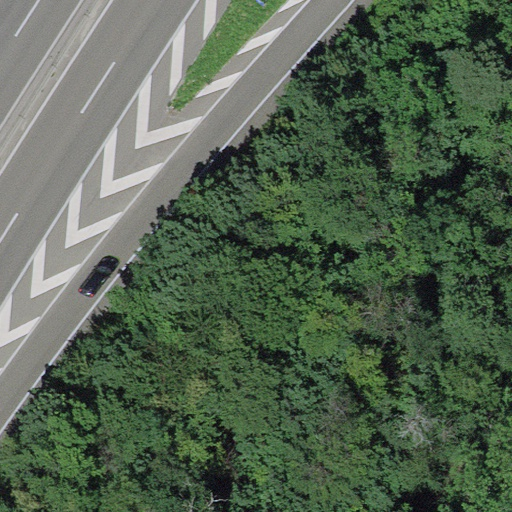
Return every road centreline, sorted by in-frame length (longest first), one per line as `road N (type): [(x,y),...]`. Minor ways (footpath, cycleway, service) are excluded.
road 1 (motorway): [(0,432),(232,121),(341,0)]
road 2 (motorway): [(0,242),(154,0)]
